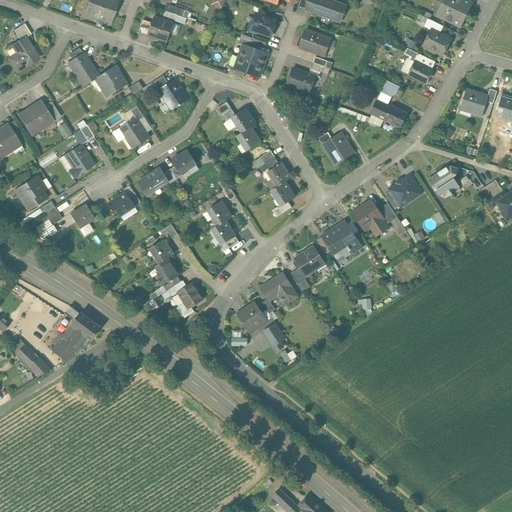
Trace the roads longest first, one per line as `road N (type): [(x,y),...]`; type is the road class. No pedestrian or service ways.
road 1 (primary): [(347,511),(115,320),(0,248)]
road 2 (residential): [(0,1),(263,99),(326,199)]
road 3 (unclassified): [(214,309),(218,345),(232,363),(408,511)]
road 4 (residential): [(466,54),(421,131),(326,199)]
road 5 (residential): [(326,199),(241,272),(214,309)]
road 6 (residential): [(103,338),(90,355),(0,412)]
